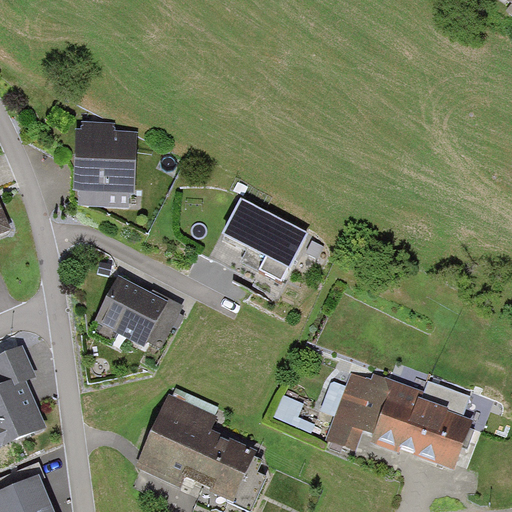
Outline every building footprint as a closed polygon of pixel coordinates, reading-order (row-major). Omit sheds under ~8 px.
[(75,174),(74,201),(79,201),(79,207),(129,209),(130,196),(136,196),(139,131),(116,130),(117,122),(83,120),(82,129),(77,129),(75,174)] [(0,236),(14,230),(0,198),(0,236)] [(309,235),(242,200),(224,236),(256,252),(268,258),(262,270),(282,280),(288,269),(291,271),(309,235)] [(313,241),(307,253),(319,259),(324,248),(313,241)] [(121,277),(91,332),(113,344),(117,336),(145,351),(148,345),(159,351),(183,307),(152,291),(150,293),(121,277)] [(0,449),(48,428),(32,394),(26,380),(37,376),(23,345),(0,355),(0,449)] [(336,417),(326,442),(356,453),(364,433),(373,436),(370,444),(399,455),(402,448),(415,453),(414,457),(454,472),(464,445),(473,422),(462,418),(469,398),(428,382),(424,393),(375,374),(373,379),(353,372),(347,387),(336,417)] [(336,417),(347,387),(335,382),(331,384),(321,412),(336,417)] [(169,395),(135,467),(181,489),(186,479),(189,480),(251,510),(267,477),(258,473),(264,461),(255,456),(258,450),(214,430),(220,418),(169,395)] [(303,404),(284,397),(275,419),(311,433),(314,424),(298,418),(303,404)] [(40,476),(0,492),(0,511),(55,511),(51,502),(40,476)]
